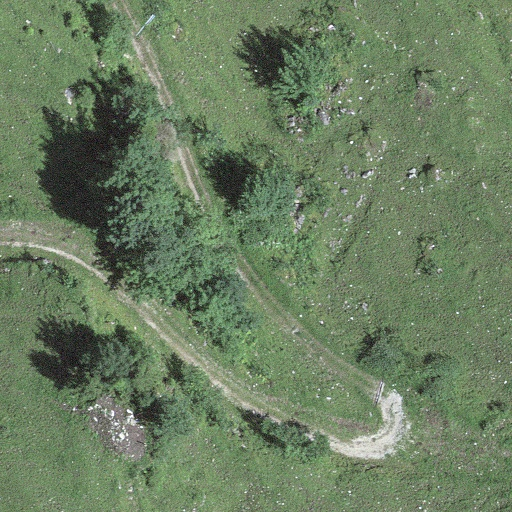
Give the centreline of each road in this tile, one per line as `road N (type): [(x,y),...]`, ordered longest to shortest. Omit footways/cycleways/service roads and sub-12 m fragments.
road 1 (track): [(0,241),(50,243),(107,275),(214,381),(310,433),(380,451),(398,437),(396,409),(270,311),(216,229),(161,79),(116,0)]
road 2 (track): [(396,409),(511,453)]
